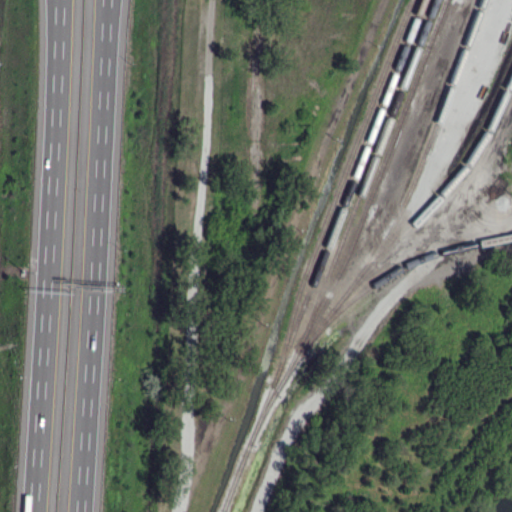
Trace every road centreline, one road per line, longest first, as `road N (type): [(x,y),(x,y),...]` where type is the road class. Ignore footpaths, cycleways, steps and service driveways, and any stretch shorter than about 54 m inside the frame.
road 1 (motorway): [(61,0),(37,511)]
road 2 (motorway): [(84,511),(107,0)]
